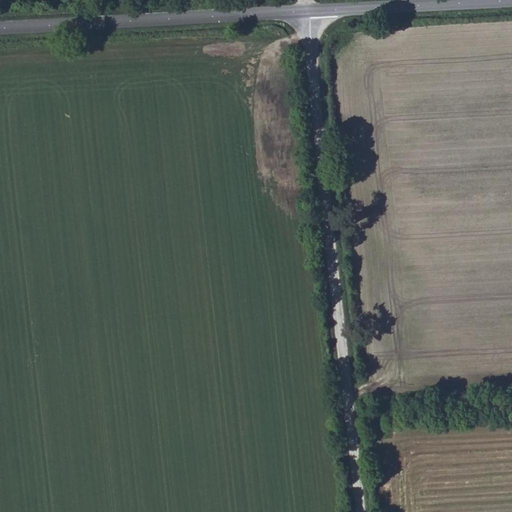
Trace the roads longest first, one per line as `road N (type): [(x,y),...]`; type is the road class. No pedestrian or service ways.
road 1 (unclassified): [(309,11),(360,511)]
road 2 (tertiary): [(0,29),(309,11)]
road 3 (tertiary): [(309,11),(505,0)]
